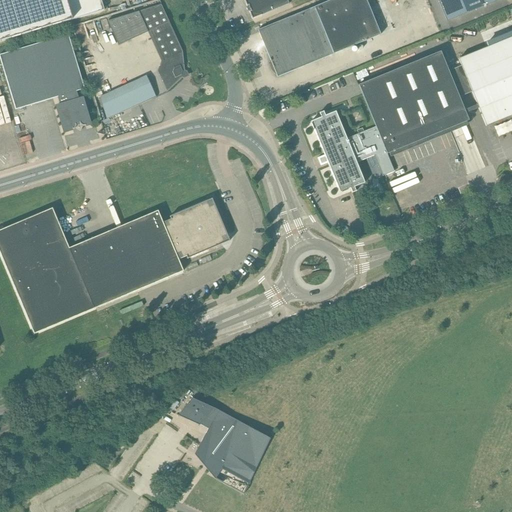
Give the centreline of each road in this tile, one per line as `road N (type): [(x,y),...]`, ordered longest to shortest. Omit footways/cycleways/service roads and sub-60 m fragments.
road 1 (tertiary): [(294,290),(0,408)]
road 2 (secondary): [(231,130),(194,129),(0,188)]
road 3 (secondary): [(341,266),(397,254),(511,206)]
road 4 (secondary): [(303,246),(268,156),(231,130)]
road 5 (unclassified): [(231,130),(232,76),(197,0)]
